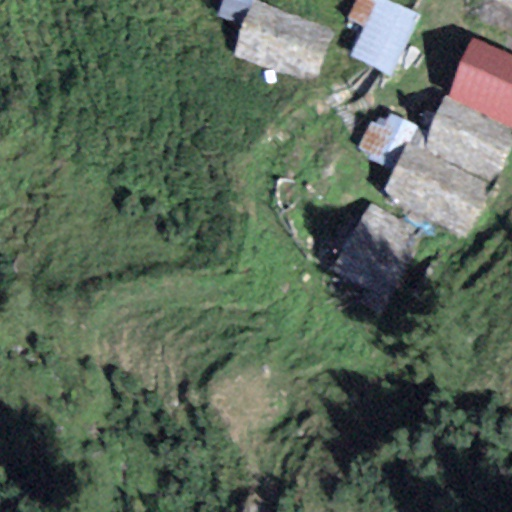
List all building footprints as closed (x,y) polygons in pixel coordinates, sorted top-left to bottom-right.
[(511,0),(487,0),(511,15),(511,0)] [(332,29),(251,5),(235,58),(315,83),(332,29)] [(363,62),(400,78),(424,20),(387,5),(363,62)] [(511,95),(461,73),(448,103),(511,130),(511,95)] [(443,101),(420,153),(491,184),(511,136),(511,130),(448,103),(443,101)] [(420,153),(405,146),(384,195),(470,232),(491,184),(420,153)] [(417,231),(367,207),(335,274),(396,303),(418,256),(408,251),(417,231)]
